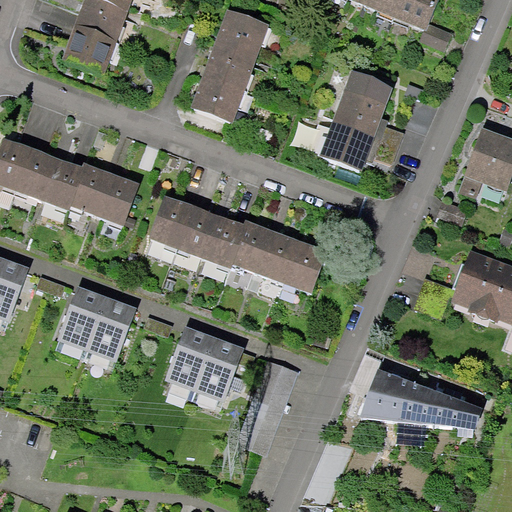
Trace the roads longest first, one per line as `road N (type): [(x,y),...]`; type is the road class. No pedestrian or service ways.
road 1 (residential): [(418,221),(0,74)]
road 2 (residential): [(418,221),(291,511)]
road 3 (residential): [(504,0),(418,221)]
